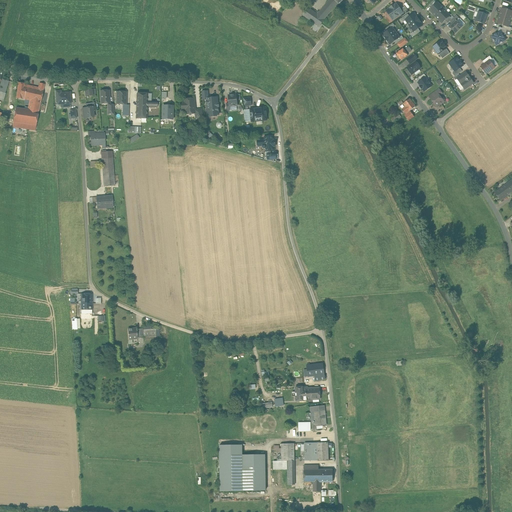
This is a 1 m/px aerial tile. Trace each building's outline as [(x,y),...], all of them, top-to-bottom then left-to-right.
[(327,3),(317,15),(308,8),(303,16),(319,27),(324,19),(337,4),(338,4),(343,0),(329,0),(327,3)] [(432,7),(429,10),(436,17),(443,9),(437,3),(436,3),(432,7)] [(396,4),(386,11),(386,12),(388,11),(389,13),(389,16),(392,20),(400,15),(402,13),(400,9),(398,9),(399,7),(396,4)] [(409,12),(405,6),(400,9),(402,13),(400,15),(401,17),(409,12)] [(511,11),(508,10),(502,8),(500,16),(510,19),(511,13),(511,11)] [(443,9),(436,17),(442,23),(445,20),(449,16),(450,16),(443,9)] [(475,21),(484,24),(488,14),(478,11),(475,21)] [(419,29),(424,26),(415,13),(409,16),(408,14),(402,18),(412,32),(411,33),(413,36),(421,31),(419,29)] [(460,19),(456,15),(452,19),(450,22),(452,24),(456,20),(457,21),(460,19)] [(510,19),(500,16),(497,24),(503,25),(508,27),(510,19)] [(452,24),(449,27),(455,33),(462,26),(457,21),(456,20),(452,24)] [(400,36),(393,25),(381,32),(390,46),(403,38),(402,35),(400,36)] [(502,28),(499,27),(498,32),(498,33),(500,32),(503,36),(505,34),(507,30),(502,28)] [(498,33),(492,36),(496,45),(499,43),(500,44),(502,43),(502,42),(505,40),(503,36),(500,32),(498,33)] [(405,39),(398,44),(400,48),(407,42),(405,39)] [(441,41),(433,47),(438,54),(439,54),(446,49),(446,48),(441,41)] [(403,49),(396,54),(401,60),(407,55),(407,54),(404,51),(403,49)] [(446,49),(439,54),(442,59),(449,54),(446,49)] [(414,54),(406,59),(410,64),(417,59),(414,54)] [(490,56),(482,61),(484,64),(489,61),(492,59),(490,56)] [(463,66),(457,58),(449,63),(455,71),(455,72),(460,68),(463,66)] [(484,64),(480,67),(486,74),(494,67),(489,61),(484,64)] [(416,62),(407,68),(411,75),(420,68),(416,62)] [(460,68),(455,72),(455,71),(452,73),(455,77),(458,74),(462,71),(460,68)] [(460,76),(457,79),(461,84),(470,78),(466,72),(460,76)] [(421,80),(417,82),(424,92),(433,87),(425,75),(420,78),(421,80)] [(470,78),(461,84),(464,89),(473,83),(470,78)] [(0,90),(0,91),(5,93),(9,81),(4,79),(0,90)] [(24,84),(19,83),(17,98),(25,99),(27,100),(29,87),(24,86),(24,84)] [(28,110),(16,108),(15,111),(12,127),(35,131),(38,115),(43,90),(44,85),(40,84),(39,88),(35,87),(35,88),(29,87),(27,100),(30,100),(28,110)] [(109,90),(100,91),(101,104),(110,103),(109,90)] [(66,94),(61,94),(61,91),(56,91),(57,104),(71,103),(70,92),(66,93),(66,94)] [(126,92),(117,91),(117,104),(117,103),(121,103),(121,104),(125,104),(125,105),(126,92)] [(148,94),(137,93),(136,119),(147,119),(147,107),(157,108),(157,102),(147,101),(148,94)] [(439,96),(438,94),(436,96),(431,99),(434,104),(434,106),(435,108),(437,108),(439,107),(439,105),(442,103),(443,102),(444,100),(443,98),(440,98),(440,97),(439,96)] [(236,95),(228,95),(229,103),(229,106),(230,106),(231,106),(232,107),(235,107),(236,106),(237,106),(236,95)] [(208,99),(207,99),(208,111),(207,111),(207,116),(216,116),(216,114),(218,114),(218,107),(219,107),(218,103),(217,103),(217,98),(208,99)] [(194,99),(184,100),(185,102),(183,104),(184,109),(185,110),(186,114),(186,113),(195,112),(195,113),(195,110),(194,99)] [(409,99),(403,104),(405,107),(402,110),(406,114),(415,107),(409,99)] [(94,103),(85,104),(86,108),(82,108),(84,119),(94,117),(93,111),(95,111),(94,103)] [(173,106),(163,106),(163,119),(173,120),(173,106)] [(266,108),(250,109),(251,121),(267,120),(266,108)] [(410,112),(405,116),(408,121),(414,117),(410,112)] [(398,114),(391,119),(393,122),(396,120),(397,120),(401,117),(398,114)] [(105,134),(95,135),(95,131),(88,131),(88,135),(91,135),(91,145),(102,144),(102,148),(105,148),(105,134)] [(137,134),(129,140),(131,143),(140,138),(137,134)] [(272,136),(265,137),(265,140),(259,141),(259,146),(262,146),(262,147),(264,149),(266,148),(266,151),(267,151),(267,153),(273,153),(273,151),(273,146),(275,145),(275,142),(273,141),(272,141),(272,136)] [(112,151),(102,152),(105,187),(114,186),(112,151)] [(506,185),(495,193),(500,200),(511,192),(506,185)] [(112,195),(96,197),(97,203),(97,209),(113,208),(112,195)] [(92,294),(81,294),(81,304),(92,304),(92,294)] [(92,304),(81,304),(81,314),(92,314),(92,304)] [(136,328),(128,329),(128,339),(137,339),(137,338),(137,329),(136,328)] [(155,329),(143,330),(143,338),(156,337),(155,329)] [(311,365),(306,366),(307,371),(308,377),(324,375),(323,364),(311,365)] [(304,387),(295,387),(296,401),(304,400),(306,400),(306,388),(304,389),(304,387)] [(319,388),(306,388),(306,400),(320,399),(319,388)] [(283,398),(275,398),(275,406),(284,406),(283,398)] [(324,406),(310,407),(311,422),(316,422),(316,426),(326,425),(324,406)] [(311,431),(311,422),(299,422),(298,431),(311,431)] [(281,444),(281,461),(287,461),(287,460),(294,460),(294,461),(294,443),(281,444)] [(317,443),(305,443),(305,449),(306,460),(318,459),(317,443)] [(327,443),(317,443),(318,459),(318,461),(328,460),(327,443)] [(265,455),(242,455),(242,445),(219,446),(220,491),(266,490),(265,455)] [(287,461),(281,461),(273,461),(273,470),(287,469),(287,461)] [(318,470),(304,470),(304,482),(313,482),(313,492),(321,492),(320,482),(321,482),(321,470),(318,470)] [(332,482),(332,470),(321,470),(321,482),(332,482)]
